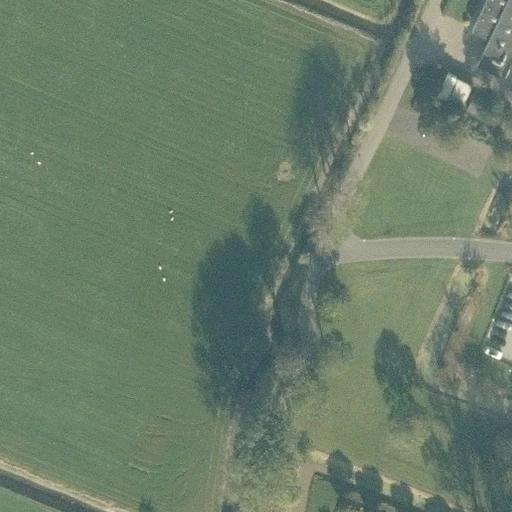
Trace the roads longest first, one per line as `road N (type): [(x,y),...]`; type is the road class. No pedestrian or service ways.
road 1 (unclassified): [(264,511),(282,412),(303,357),(307,282),(325,238)]
road 2 (unclassified): [(325,238),(416,51)]
road 3 (unclassified): [(511,253),(346,250),(325,238)]
